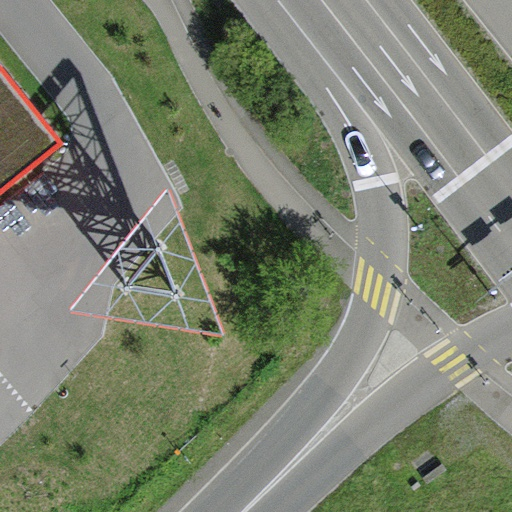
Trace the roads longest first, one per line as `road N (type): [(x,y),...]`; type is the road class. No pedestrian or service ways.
road 1 (motorway): [(333,0),(377,181),(378,284),(346,364),(232,511)]
road 2 (residential): [(0,397),(74,283),(106,186),(97,112),(10,0)]
road 3 (motorway): [(511,331),(403,399),(276,511)]
road 4 (primary): [(346,0),(511,215)]
